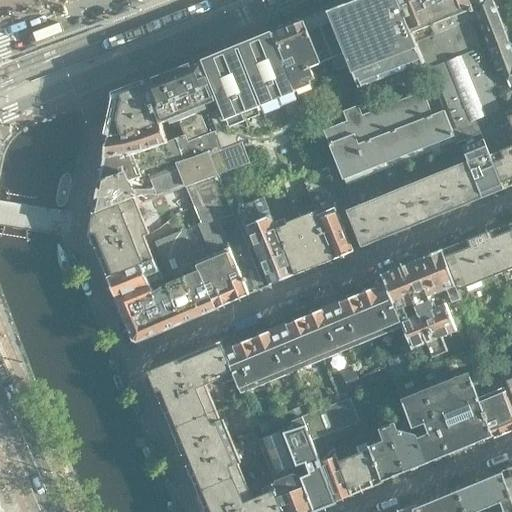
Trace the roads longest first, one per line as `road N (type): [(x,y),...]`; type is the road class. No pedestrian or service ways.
road 1 (residential): [(511,203),(130,360)]
road 2 (residential): [(104,75),(80,226),(130,360)]
road 3 (tertiary): [(104,75),(275,0)]
road 4 (residential): [(130,360),(192,511)]
road 5 (residential): [(511,450),(366,511)]
road 6 (tertiary): [(120,0),(0,42)]
